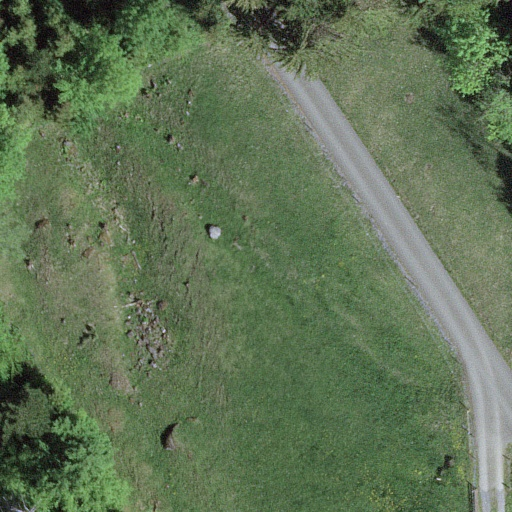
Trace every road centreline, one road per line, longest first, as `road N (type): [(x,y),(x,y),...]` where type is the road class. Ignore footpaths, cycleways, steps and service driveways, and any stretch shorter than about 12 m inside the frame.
road 1 (unclassified): [(245,0),(511,403)]
road 2 (track): [(496,511),(483,361)]
